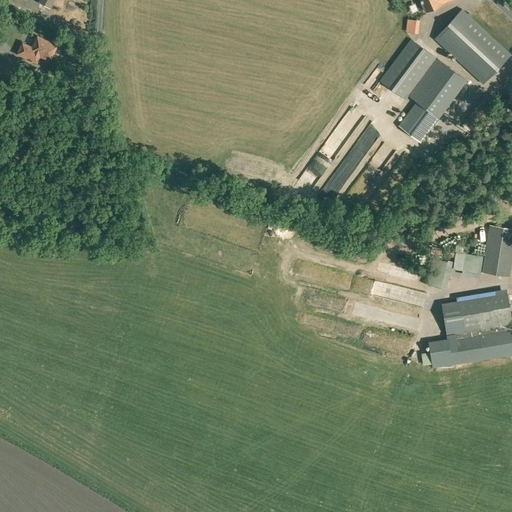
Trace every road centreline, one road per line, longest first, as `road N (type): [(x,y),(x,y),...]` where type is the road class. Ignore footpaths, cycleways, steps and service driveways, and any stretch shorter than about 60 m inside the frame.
road 1 (track): [(511,222),(479,224),(377,259),(365,271),(257,235)]
road 2 (track): [(312,155),(254,240),(149,209)]
road 3 (track): [(360,106),(350,100),(312,155),(292,146),(261,184)]
